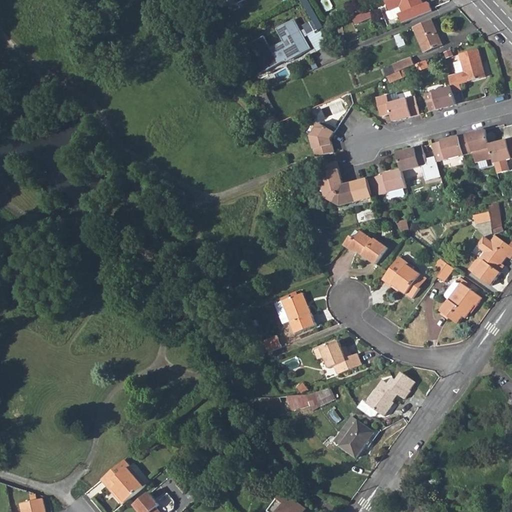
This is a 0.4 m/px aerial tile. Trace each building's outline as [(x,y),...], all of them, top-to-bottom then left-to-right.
[(324,28),(307,0),(299,0),(313,21),(318,30),(324,28)] [(425,4),(423,0),(390,0),(388,1),(392,10),(389,11),(392,17),(395,18),(401,16),(404,23),(433,11),(429,2),(425,4)] [(314,48),(297,19),(279,30),(287,42),(275,49),(267,37),(248,48),(254,59),(260,55),(270,71),(289,60),(292,58),(291,56),(294,54),(297,59),(314,48)] [(443,45),(433,20),(415,27),(426,52),(443,45)] [(312,33),(318,30),(313,21),(307,25),(312,33)] [(402,35),(396,37),(401,48),(407,46),(402,35)] [(465,73),(450,78),(453,87),(454,94),(463,92),(461,85),(486,78),(479,51),(460,56),(465,73)] [(260,55),(254,59),(264,75),(270,71),(260,55)] [(394,65),(397,73),(402,71),(406,70),(409,69),(415,66),(412,58),(394,65)] [(385,69),(389,77),(397,73),(394,65),(385,69)] [(405,79),(402,71),(397,73),(389,77),(392,84),(405,79)] [(426,95),(431,113),(457,106),(455,98),(454,94),(453,87),(434,92),(435,93),(426,95)] [(268,101),(261,92),(256,94),(264,104),(268,101)] [(416,97),(390,104),(388,97),(378,100),(383,118),(393,115),(395,123),(421,116),(419,108),(416,97)] [(274,109),(268,101),(264,104),(270,113),(274,109)] [(313,136),(318,157),(335,153),(331,140),(336,133),(321,123),(313,136)] [(491,145),(489,138),(487,131),(460,138),(462,145),(465,157),(474,155),(477,165),(495,161),(492,150),(491,145)] [(438,164),(465,157),(462,145),(460,138),(433,145),(435,152),(438,164)] [(496,165),(511,160),(511,139),(491,145),(492,150),(496,165)] [(429,166),(424,148),(398,154),(400,162),(403,170),(403,173),(429,166)] [(327,199),(334,203),(335,202),(340,193),(344,185),(338,163),(319,168),(327,199)] [(403,170),(385,175),(377,177),(382,196),(408,190),(403,173),(403,170)] [(342,208),(373,199),(370,187),(368,179),(344,185),(340,193),(335,202),(334,203),(342,208)] [(492,211),(496,235),(503,232),(500,212),(499,203),(491,206),(492,211)] [(476,224),(491,220),(489,211),(474,215),(476,224)] [(412,231),(406,221),(396,223),(403,234),(404,233),(412,231)] [(352,238),(345,248),(356,256),(357,253),(377,267),(389,250),(375,240),(374,242),(362,233),(356,241),(352,238)] [(496,235),(495,237),(511,248),(511,246),(509,244),(496,235)] [(510,259),(511,256),(511,248),(495,237),(490,243),(492,244),(481,260),(484,262),(475,274),(492,286),(501,274),(500,273),(497,271),(502,265),(508,257),(510,259)] [(470,271),(475,274),(484,262),(481,260),(479,258),(470,271)] [(401,259),(384,282),(394,289),(396,286),(402,290),(401,292),(414,301),(421,291),(415,286),(422,277),(413,271),(415,269),(401,259)] [(438,269),(443,273),(449,264),(443,260),(440,265),(440,266),(438,269)] [(446,283),(456,270),(449,264),(443,273),(439,278),(446,283)] [(428,282),(422,277),(415,286),(421,291),(428,282)] [(456,280),(446,295),(446,297),(450,300),(442,312),(459,325),(464,317),(467,319),(476,306),(479,308),(485,300),(456,280)] [(303,297),(276,308),(285,329),(293,325),(298,337),(319,328),(311,309),(309,310),(303,297)] [(280,338),(264,345),(270,352),(272,355),(285,350),(280,338)] [(343,342),(319,352),(323,362),(329,359),(334,372),(338,371),(340,377),(366,367),(361,356),(356,358),(354,354),(352,354),(348,356),(346,350),(343,342)] [(384,378),(367,401),(386,414),(393,405),(391,404),(394,400),(399,392),(406,397),(412,389),(394,376),(390,382),(384,378)] [(318,405),(337,401),(333,391),(316,396),(318,405)] [(347,426),(337,439),(358,454),(376,430),(360,419),(352,429),(347,426)] [(116,489),(128,503),(142,492),(132,479),(134,477),(124,464),(105,480),(114,491),(116,489)] [(145,489),(134,477),(132,479),(142,492),(145,489)] [(114,491),(125,506),(128,503),(116,489),(114,491)] [(284,492),(269,511),(307,511),(309,510),(284,492)] [(151,493),(137,505),(142,511),(171,511),(175,509),(176,502),(169,493),(158,502),(151,493)] [(47,511),(45,499),(22,503),(23,511),(47,511)]
